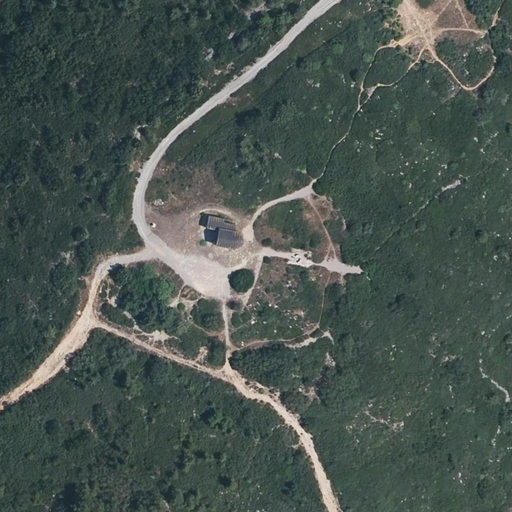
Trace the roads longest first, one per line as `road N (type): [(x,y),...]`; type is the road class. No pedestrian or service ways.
road 1 (unclassified): [(220,287),(152,249),(137,225),(137,190),(180,124),(332,0)]
road 2 (track): [(338,511),(306,431),(228,380),(84,320)]
road 3 (track): [(152,249),(101,270),(84,320),(54,366),(0,404)]
